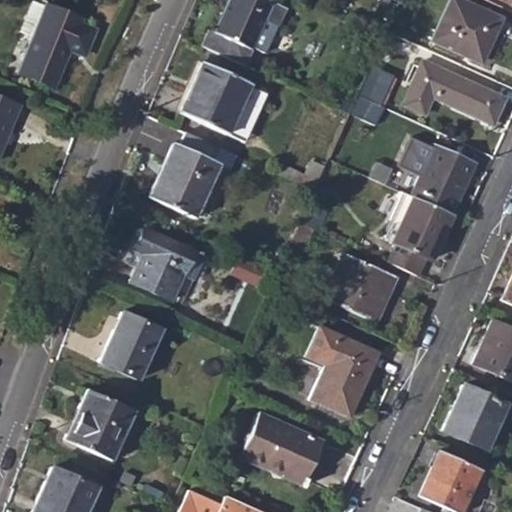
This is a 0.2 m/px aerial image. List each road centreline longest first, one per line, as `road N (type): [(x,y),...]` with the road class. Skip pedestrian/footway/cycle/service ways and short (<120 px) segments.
road 1 (residential): [(171,0),(0,449)]
road 2 (residential): [(358,511),(511,173)]
